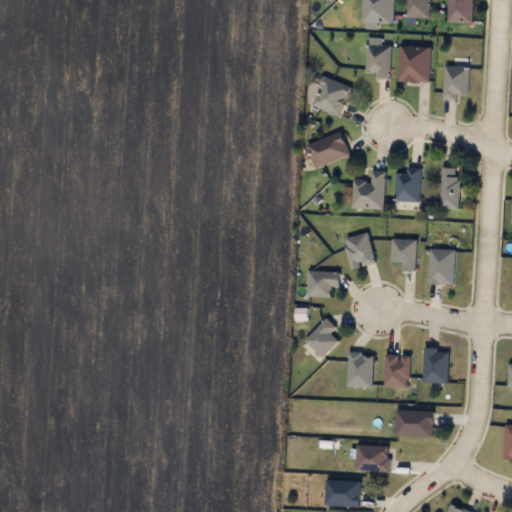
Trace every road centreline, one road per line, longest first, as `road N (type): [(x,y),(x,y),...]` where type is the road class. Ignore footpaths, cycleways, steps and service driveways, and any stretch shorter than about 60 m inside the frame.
road 1 (residential): [(394,511),(454,462),(472,432),(496,0)]
road 2 (residential): [(511,326),(375,308)]
road 3 (residential): [(511,152),(389,123)]
